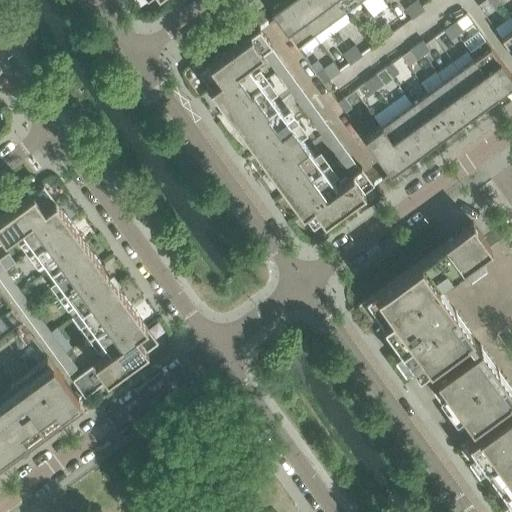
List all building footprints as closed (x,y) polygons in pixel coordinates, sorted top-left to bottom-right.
[(312,33),(288,0),(282,0),(271,9),(276,16),(296,44),(312,33)] [(328,21),(312,0),(288,0),(312,33),(328,21)] [(344,10),(336,0),(312,0),(328,21),(344,10)] [(357,0),(336,0),(344,10),(357,0)] [(418,13),(424,9),(417,0),(415,0),(411,4),(418,13)] [(418,13),(411,4),(404,8),(411,18),(418,13)] [(463,30),(456,20),(450,25),(457,34),(463,30)] [(393,32),(386,22),(379,26),(386,36),(393,32)] [(457,34),(450,25),(443,29),(450,39),(457,34)] [(386,36),(379,26),(373,31),(380,40),(386,36)] [(247,62),(272,44),(259,27),(229,48),(241,65),(246,61),(247,62)] [(511,29),(501,37),(511,52),(511,29)] [(429,49),(425,43),(422,40),(416,44),(423,54),(429,49)] [(511,83),(511,76),(485,40),(468,52),(473,58),(499,93),(511,83)] [(362,54),(355,44),(348,49),(356,59),(362,54)] [(423,54),(416,44),(410,48),(417,58),(423,54)] [(210,87),(241,65),(229,48),(198,71),(210,87)] [(356,59),(348,49),(342,53),(349,63),(356,59)] [(279,59),(274,52),(266,58),(271,64),(279,59)] [(499,93),(473,58),(458,69),(484,104),(499,93)] [(284,65),(279,59),(271,64),(276,71),(284,65)] [(225,108),(261,82),(247,62),(246,61),(241,65),(210,87),(225,108)] [(398,72),(391,62),(385,67),(392,76),(398,72)] [(289,72),(284,65),(276,71),(281,78),(289,72)] [(330,77),(323,68),(317,72),(324,82),(330,77)] [(484,104),(458,69),(442,80),(468,115),(484,104)] [(294,79),(289,72),(281,78),(286,85),(294,79)] [(383,83),(376,73),(370,78),(377,88),(383,83)] [(377,88),(370,78),(363,82),(371,92),(377,88)] [(468,115),(442,80),(426,91),(452,127),(468,115)] [(240,129),(276,103),(261,82),(225,108),(240,129)] [(452,127),(426,91),(411,103),(437,138),(452,127)] [(309,100),(304,93),(296,99),(301,106),(309,100)] [(351,106),(344,97),(338,101),(345,111),(351,106)] [(314,107),(309,100),(301,106),(306,112),(314,107)] [(255,149),(291,123),(276,103),(240,129),(255,149)] [(437,138),(411,103),(395,114),(421,149),(437,138)] [(319,113),(314,107),(306,112),(311,119),(319,113)] [(324,120),(319,113),(311,119),(316,126),(324,120)] [(421,149),(395,114),(379,126),(405,161),(421,149)] [(270,170),(306,144),(291,123),(255,149),(270,170)] [(405,161),(379,126),(364,137),(390,172),(405,161)] [(340,142),(335,136),(327,141),(332,148),(340,142)] [(345,149),(340,142),(332,148),(337,155),(345,149)] [(286,191),(321,165),(306,144),(270,170),(286,191)] [(350,155),(345,149),(337,155),(341,161),(350,155)] [(355,163),(350,155),(341,161),(347,169),(355,163)] [(332,189),(336,185),(321,165),(286,191),(301,211),(332,189)] [(344,206),(374,184),(361,167),(336,185),(332,189),(344,206)] [(24,223),(55,200),(43,184),(12,207),(24,223)] [(313,228),(344,206),(332,189),(301,211),(313,228)] [(35,247),(70,221),(55,200),(24,223),(19,226),(20,227),(35,247)] [(0,242),(20,227),(19,226),(24,223),(12,207),(0,215),(0,242)] [(50,267),(85,242),(70,221),(35,247),(50,267)] [(409,267),(365,300),(383,323),(383,324),(399,347),(418,372),(426,365),(434,374),(424,381),(442,405),(460,430),(470,423),(476,432),(467,439),(484,463),(501,486),(511,501),(511,248),(503,237),(490,246),(483,237),(472,222),(460,230),(450,238),(447,240),(409,267)] [(57,294),(100,262),(85,242),(50,267),(41,273),(57,294)] [(80,309),(115,283),(100,262),(57,294),(73,316),(81,310),(80,309)] [(10,276),(4,269),(0,272),(0,279),(2,282),(10,276)] [(15,283),(10,276),(2,282),(7,289),(15,283)] [(95,330),(131,304),(115,283),(80,309),(81,310),(95,330)] [(30,304),(25,297),(17,303),(22,310),(30,304)] [(35,310),(30,304),(22,310),(27,316),(35,310)] [(110,350),(115,347),(146,324),(131,304),(95,330),(110,350)] [(39,317),(35,310),(27,316),(31,323),(39,317)] [(12,323),(5,313),(0,316),(0,329),(1,331),(12,323)] [(45,324),(39,317),(31,323),(37,330),(45,324)] [(0,459),(0,458),(0,457),(8,451),(17,445),(18,447),(27,440),(44,427),(45,426),(44,425),(52,420),(53,421),(62,414),(70,408),(69,407),(79,400),(47,355),(46,356),(22,323),(4,336),(0,339),(0,459)] [(127,364),(158,341),(146,324),(115,347),(127,364)] [(60,345),(55,338),(47,344),(52,351),(60,345)] [(65,352),(60,345),(52,351),(57,357),(65,352)] [(84,395),(127,364),(115,347),(110,350),(72,378),(84,395)] [(70,358),(65,352),(57,357),(62,364),(70,358)] [(75,365),(70,358),(62,364),(67,371),(75,365)]
